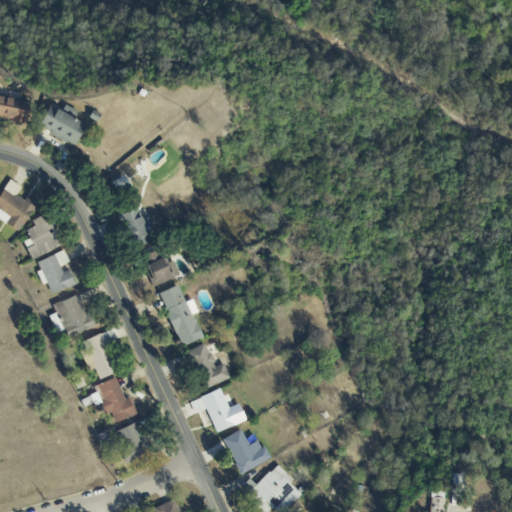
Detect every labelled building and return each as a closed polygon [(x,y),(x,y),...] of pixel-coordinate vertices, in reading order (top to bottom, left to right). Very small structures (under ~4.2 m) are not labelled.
[(0,118),(23,123),(28,103),(0,96),(0,118)] [(0,221),(20,232),(34,205),(15,195),(20,187),(7,180),(0,192),(0,221)] [(132,249),(150,241),(145,228),(150,226),(146,214),(140,216),(135,206),(118,213),(132,249)] [(22,242),(31,261),(60,246),(44,214),(30,221),(33,227),(25,231),(29,238),(22,242)] [(172,260),(162,264),(157,250),(139,257),(151,287),(178,276),(172,260)] [(36,261),(39,271),(36,272),(40,285),(45,283),(49,294),(75,285),(70,269),(61,272),(59,266),(67,263),(63,252),(36,261)] [(180,347),(200,338),(177,285),(157,294),(180,347)] [(67,339),(91,327),(76,294),(52,305),(55,313),(49,316),(55,330),(62,327),(67,339)] [(80,343),(96,380),(116,372),(104,345),(114,341),(109,330),(80,343)] [(186,351),(200,390),(228,379),(222,363),(213,367),(204,344),(186,351)] [(113,423),(135,414),(128,397),(123,399),(114,378),(95,385),(106,413),(109,412),(113,423)] [(244,421),(237,404),(226,408),(219,389),(188,402),(193,414),(205,409),(215,433),(244,421)] [(139,438),(133,424),(115,431),(122,449),(118,450),(124,463),(150,452),(144,436),(139,438)] [(267,461),(258,440),(246,445),(239,430),(221,438),(237,474),(267,461)] [(275,511),(282,511),(301,492),(272,467),(255,486),(247,479),(238,489),(262,511),(266,511),(270,508),(275,511)] [(179,511),(175,499),(148,510),(148,511),(179,511)]
